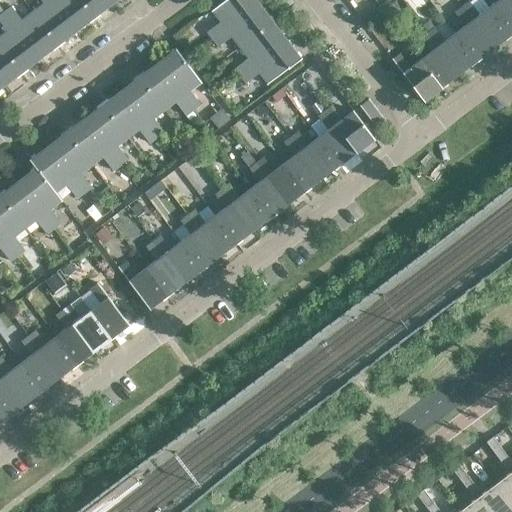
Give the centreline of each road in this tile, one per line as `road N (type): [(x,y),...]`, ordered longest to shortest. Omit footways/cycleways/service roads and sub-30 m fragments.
road 1 (residential): [(0,458),(421,138)]
road 2 (residential): [(0,137),(181,0)]
road 3 (residential): [(314,0),(421,138)]
